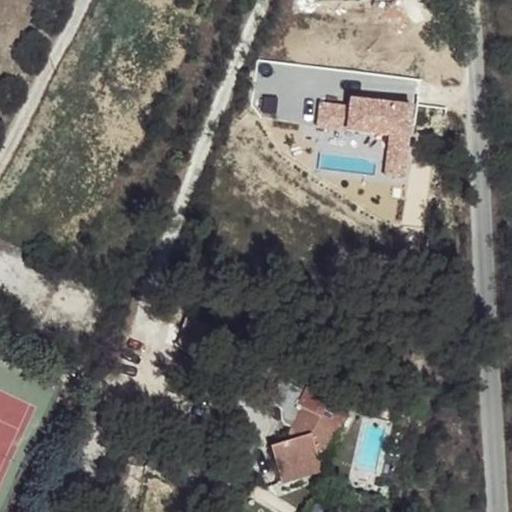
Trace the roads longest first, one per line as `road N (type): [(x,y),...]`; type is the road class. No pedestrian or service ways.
road 1 (unclassified): [(466,0),(499,511)]
road 2 (residential): [(85,0),(0,158)]
